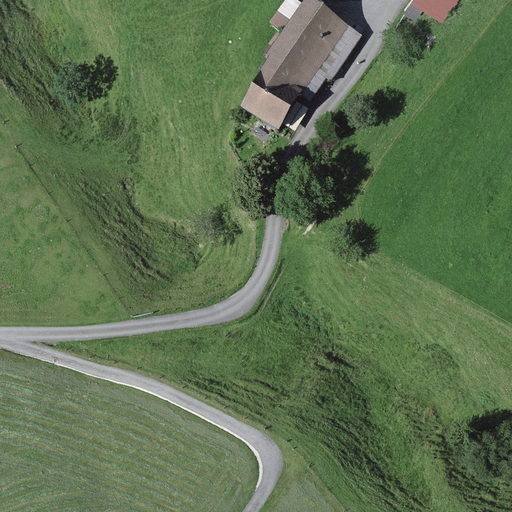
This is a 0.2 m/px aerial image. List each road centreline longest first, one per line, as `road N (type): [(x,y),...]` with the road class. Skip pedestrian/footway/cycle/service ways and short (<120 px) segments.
road 1 (track): [(0,329),(86,328),(226,310),(258,294),(277,263),(295,154),(396,0)]
road 2 (track): [(9,329),(138,374),(262,435),(277,464),(249,511)]
